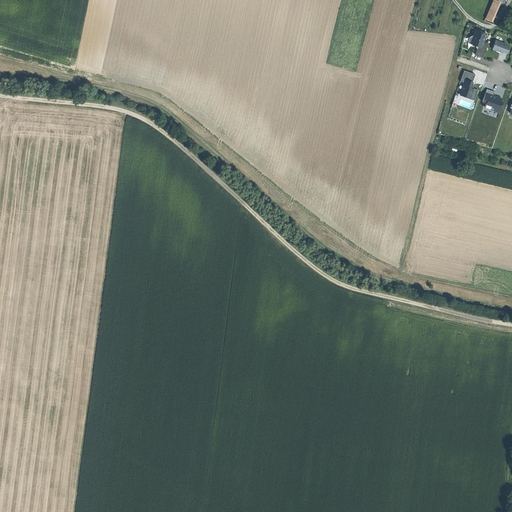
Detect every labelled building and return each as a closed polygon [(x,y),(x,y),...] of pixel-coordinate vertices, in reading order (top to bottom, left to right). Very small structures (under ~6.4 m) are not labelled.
[(491,20),(499,1),(496,0),(492,0),(485,17),(491,20)] [(483,57),(488,44),(484,42),(487,33),(476,29),(474,34),(470,37),(472,41),(471,44),(478,46),(478,49),(477,49),(475,54),(483,57)] [(506,44),(496,40),(493,49),(498,51),(503,52),(503,51),(507,53),(510,47),(506,45),(506,44)] [(464,82),(461,91),(464,93),(463,96),(467,97),(474,100),(478,89),(473,88),(472,88),(470,87),(475,74),(472,73),(464,70),(460,81),(464,82)] [(487,103),(485,107),(499,112),(502,102),(501,101),(502,99),(496,97),(493,95),(494,91),(487,89),(482,101),(487,103)]
